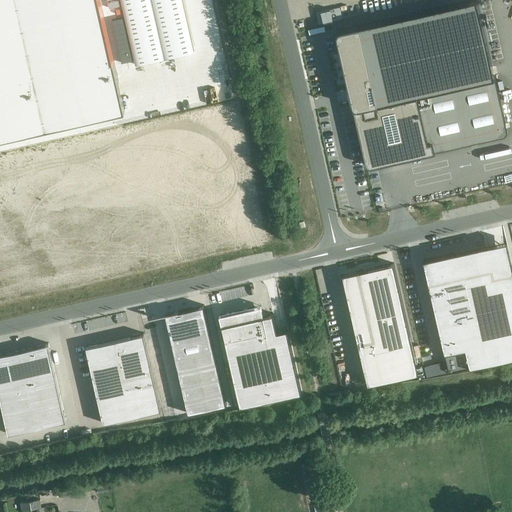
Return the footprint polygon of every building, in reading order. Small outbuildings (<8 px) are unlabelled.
[(0,0),(0,137),(124,109),(99,0),(0,0)] [(119,0),(135,66),(194,52),(181,0),(119,0)] [(478,0),(465,0),(334,30),(366,169),(509,137),(478,0)] [(123,17),(112,20),(122,62),(133,60),(123,17)] [(511,357),(511,272),(493,276),(488,252),(435,264),(439,280),(429,283),(449,372),(511,357)] [(393,263),(342,275),(368,386),(419,374),(393,263)] [(227,405),(204,305),(165,313),(188,413),(227,405)] [(302,393),(287,328),(277,331),(273,313),(263,315),(261,305),(219,315),(240,407),(302,393)] [(161,410),(144,333),(85,346),(103,423),(161,410)] [(49,343),(0,353),(0,398),(8,434),(66,421),(49,343)] [(311,460),(298,462),(302,479),(314,476),(311,460)] [(20,502),(21,511),(37,509),(42,508),(41,499),(20,502)] [(317,504),(318,511),(330,511),(328,502),(317,504)]
